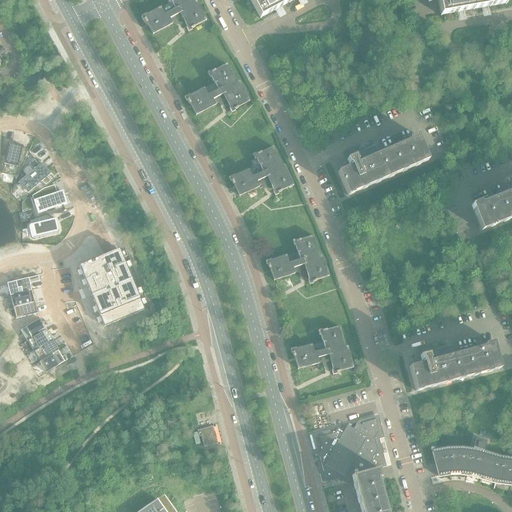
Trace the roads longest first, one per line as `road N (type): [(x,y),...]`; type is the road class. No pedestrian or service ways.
road 1 (residential): [(418,511),(360,309),(304,162),(215,0)]
road 2 (secondary): [(306,511),(235,256),(102,2)]
road 3 (secondary): [(72,19),(203,268),(268,511)]
road 4 (residential): [(47,258),(77,236),(80,203),(41,127),(0,123)]
